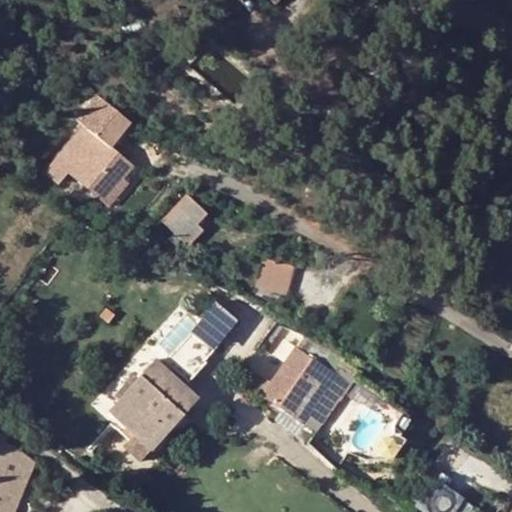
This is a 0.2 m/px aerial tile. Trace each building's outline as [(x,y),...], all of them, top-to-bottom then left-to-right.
[(99,175),(121,146),(130,133),(112,120),(130,96),(94,74),(38,148),(50,157),(59,147),(99,175)] [(130,153),(121,146),(99,175),(108,181),(130,153)] [(193,191),(168,217),(191,240),(217,215),(193,191)] [(259,286),(291,294),(299,263),(268,255),(259,286)] [(140,388),(199,318),(191,311),(131,379),(140,388)] [(144,391),(172,361),(182,370),(214,334),(199,318),(140,388),(144,391)] [(329,427),(355,372),(294,343),(268,399),(329,427)] [(114,421),(120,413),(124,417),(149,438),(173,411),(164,403),(177,389),(170,383),(182,370),(172,361),(144,391),(140,388),(131,379),(104,410),(114,421)] [(0,481),(12,451),(0,446),(0,481)] [(441,477),(423,505),(434,511),(471,511),(478,501),(441,477)]
